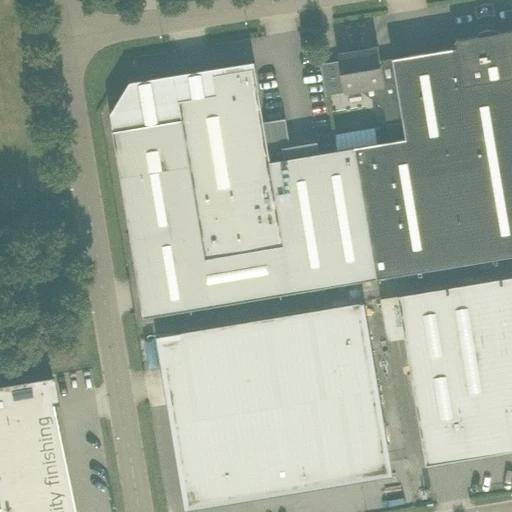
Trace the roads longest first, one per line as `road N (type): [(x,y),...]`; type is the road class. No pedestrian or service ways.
road 1 (unclassified): [(139,511),(60,32)]
road 2 (unclassified): [(60,32),(272,0)]
